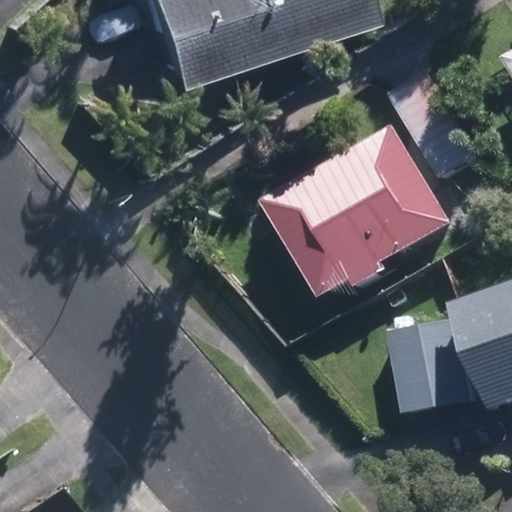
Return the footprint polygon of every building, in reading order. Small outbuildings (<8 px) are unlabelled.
[(140,0),(168,86),(374,19),(368,0),(140,0)] [(437,74),(398,95),(446,181),(485,160),(437,74)] [(403,127),(274,203),(334,304),(463,228),(403,127)] [(506,412),(511,409),(511,295),(469,312),(506,412)] [(472,322),(395,327),(401,417),(478,411),(472,322)]
